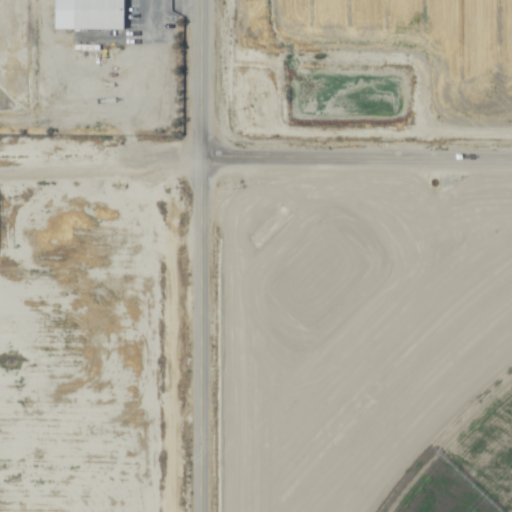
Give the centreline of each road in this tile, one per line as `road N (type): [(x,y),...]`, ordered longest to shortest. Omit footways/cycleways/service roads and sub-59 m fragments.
road 1 (secondary): [(206,511),(203,0)]
road 2 (tertiary): [(511,163),(203,160)]
road 3 (track): [(203,160),(0,167)]
